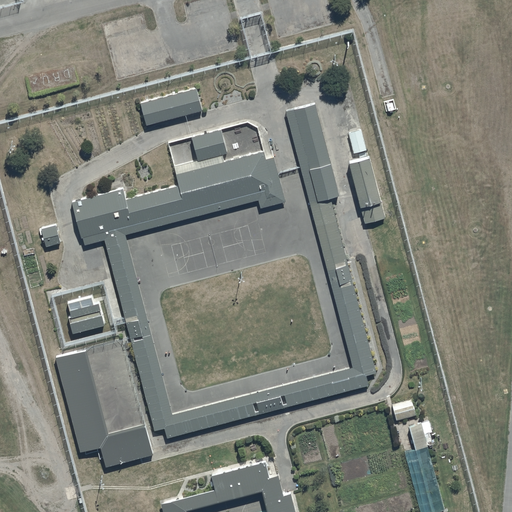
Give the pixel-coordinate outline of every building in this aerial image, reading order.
[(200,88),(145,104),(152,128),(207,112),(200,88)] [(290,203),(278,159),(272,161),(269,150),(183,173),(186,185),(132,199),(129,187),(85,199),(82,190),(63,195),(67,211),(80,208),(90,247),(107,242),(159,433),(167,431),(170,442),(375,386),(373,378),(381,376),(333,201),(342,199),(316,103),(287,111),(357,366),(178,415),(129,236),(261,200),(264,211),(290,203)] [(229,126),(200,134),(206,157),(236,149),(229,126)] [(365,158),(360,139),(347,142),(352,161),(365,158)] [(383,225),(364,164),(344,170),(363,231),(383,225)] [(58,251),(53,232),(39,236),(43,255),(58,251)] [(96,309),(67,317),(69,326),(66,326),(70,341),(102,332),(96,309)] [(97,342),(63,352),(88,443),(94,466),(153,450),(144,417),(120,424),(97,342)] [(411,399),(391,405),(395,422),(416,417),(411,399)] [(442,511),(425,455),(403,462),(418,511),(442,511)] [(268,484),(264,469),(208,484),(211,498),(159,511),(287,511),(279,481),(268,484)]
